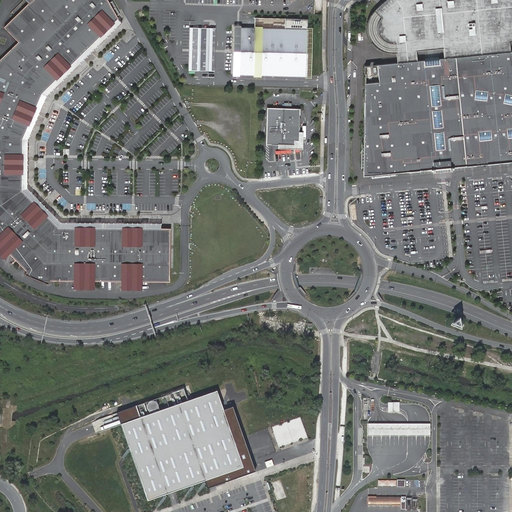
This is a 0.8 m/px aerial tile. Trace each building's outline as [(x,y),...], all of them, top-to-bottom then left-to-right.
[(107,0),(30,0),(3,27),(18,41),(0,58),(0,255),(3,259),(9,253),(26,271),(25,274),(47,284),(49,280),(73,281),(73,288),(94,288),(94,281),(121,281),(120,289),(141,289),(141,281),(169,282),(169,228),(133,228),(85,227),(58,227),(22,190),(21,190),(22,163),(22,140),(22,138),(41,94),(42,93),(85,50),(117,18),(107,0)] [(397,56),(398,63),(417,61),(417,54),(416,51),(431,49),(443,48),(443,51),(444,58),(511,52),(510,45),(510,42),(511,41),(511,0),(386,0),(383,2),(375,11),(371,15),(369,20),(368,27),(368,32),(370,37),(373,43),(376,47),(381,50),(387,52),(392,53),(396,53),(397,56)] [(285,18),(255,17),(254,28),(285,28),(285,18)] [(308,19),(285,18),(285,28),(254,28),(241,27),(240,27),(240,47),(235,47),(235,54),(239,55),(239,76),(240,76),(306,78),(308,19)] [(241,26),(234,25),(232,78),(239,78),(240,76),(239,76),(239,55),(235,54),(235,47),(240,47),(240,27),(241,27),(241,26)] [(216,28),(189,27),(188,70),(189,70),(194,70),(215,71),(216,28)] [(511,51),(511,52),(444,58),(439,59),(439,65),(432,66),(424,66),(424,60),(417,61),(397,63),(377,65),(379,82),(368,84),(366,134),(366,141),(366,153),(366,160),(365,174),(406,171),(442,168),(485,164),(511,161),(511,51)] [(297,115),(299,115),(300,108),(267,107),(266,143),(273,143),(274,115),(275,113),(276,113),(277,114),(278,114),(279,113),(280,112),(296,113),(297,114),(297,115)] [(274,115),(273,143),(278,144),(294,144),(294,140),(299,140),(299,131),(299,115),(297,115),(297,114),(296,113),(280,112),(279,113),(278,114),(277,114),(276,113),(275,113),(274,115)] [(294,144),(278,144),(278,147),(294,147),(302,147),(303,131),(299,131),(299,140),(294,140),(294,144)] [(139,405),(116,413),(118,418),(147,501),(172,493),(204,482),(206,489),(212,487),(246,475),(254,473),(232,407),(223,411),(216,392),(143,417),(139,405)] [(399,403),(388,403),(388,406),(388,412),(399,412),(399,406),(399,403)] [(388,424),(368,424),(368,436),(388,436),(419,436),(430,436),(430,424),(419,424),(388,424)]
